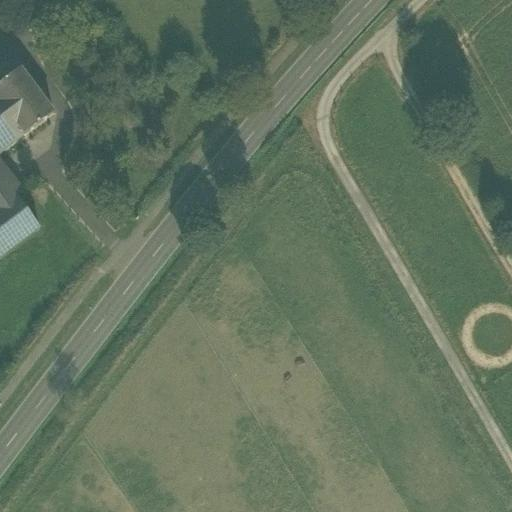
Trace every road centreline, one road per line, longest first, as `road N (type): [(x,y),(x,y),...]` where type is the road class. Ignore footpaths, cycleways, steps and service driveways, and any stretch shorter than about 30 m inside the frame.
road 1 (primary): [(0,454),(314,55),(368,0)]
road 2 (unclassified): [(377,39),(323,96),(318,130),(511,462)]
road 3 (unclassified): [(377,39),(511,269)]
